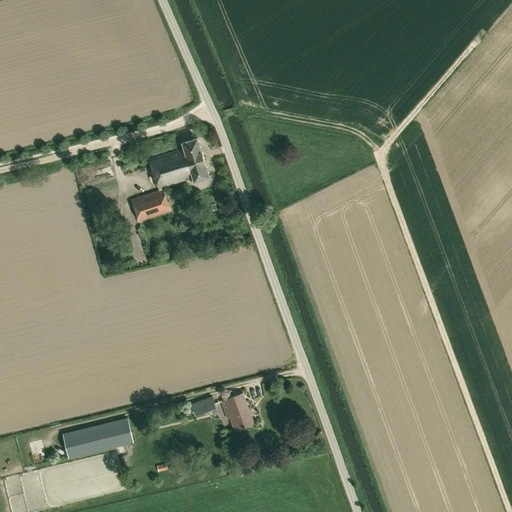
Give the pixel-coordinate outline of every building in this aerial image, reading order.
[(181,180),(193,177),(194,181),(210,176),(198,137),(182,142),(184,149),(149,160),(158,188),(163,186),(181,180)] [(131,199),(139,222),(171,211),(164,189),(159,191),(159,190),(131,199)] [(234,416),(238,428),(253,422),(249,409),(243,393),(222,401),(228,418),(234,416)] [(212,396),(191,404),(195,416),(217,408),(212,396)] [(68,458),(134,442),(128,417),(63,433),(68,458)] [(158,471),(168,469),(166,463),(157,465),(158,471)]
